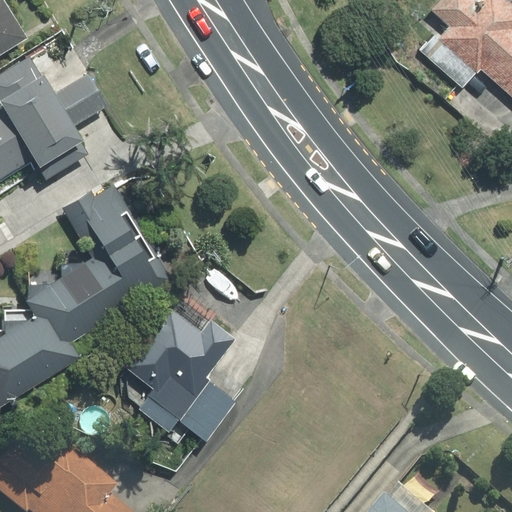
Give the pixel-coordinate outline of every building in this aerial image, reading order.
[(4,0),(0,0),(0,54),(28,37),(4,0)] [(511,11),(505,6),(510,0),(469,0),(467,2),(465,0),(436,0),(426,11),(439,24),(416,48),(457,88),(476,68),(511,102),(511,11)] [(0,102),(3,108),(0,109),(0,180),(30,162),(42,183),(90,153),(73,126),(106,106),(87,75),(55,94),(31,56),(0,75),(0,102)] [(0,402),(71,360),(63,346),(176,278),(157,246),(150,251),(107,179),(56,210),(86,259),(13,302),(21,316),(0,328),(0,402)] [(200,378),(230,340),(203,319),(193,332),(162,309),(115,370),(145,393),(130,411),(162,436),(171,424),(201,447),(234,404),(200,378)] [(37,424),(0,463),(0,504),(8,511),(125,511),(105,494),(108,490),(37,424)] [(423,511),(381,479),(356,511),(423,511)]
